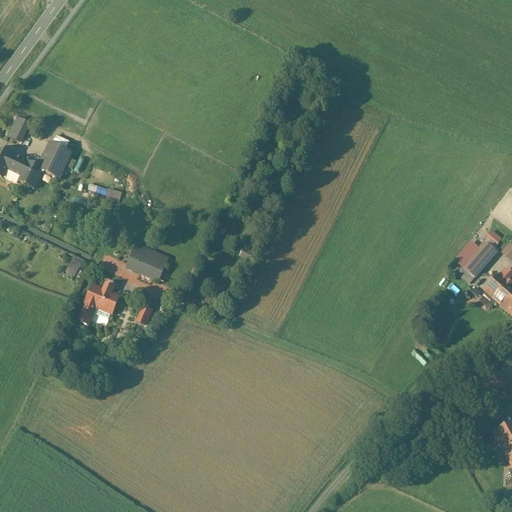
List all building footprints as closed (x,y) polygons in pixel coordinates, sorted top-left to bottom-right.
[(29,125),(18,120),(9,139),(20,144),(29,125)] [(57,136),(54,145),(67,149),(70,141),(57,136)] [(43,172),(43,173),(60,182),(73,155),(50,144),(38,169),(39,170),(43,172)] [(39,170),(38,169),(13,157),(12,159),(0,153),(0,178),(3,180),(3,179),(17,186),(18,182),(20,184),(21,187),(25,186),(28,188),(30,185),(32,184),(37,186),(43,173),(43,172),(39,170)] [(98,185),(95,194),(120,202),(123,194),(98,185)] [(502,242),(491,232),(486,238),(497,248),(502,242)] [(259,249),(247,243),(240,258),(252,264),(259,249)] [(485,243),(456,275),(469,285),(497,254),(485,243)] [(511,264),(511,247),(509,245),(501,255),(511,264)] [(133,252),(126,269),(159,284),(167,266),(133,252)] [(81,266),(73,261),(66,274),(74,278),(81,266)] [(511,276),(506,271),(485,294),(495,302),(511,317),(511,276)] [(93,288),(78,322),(89,327),(94,315),(108,322),(119,299),(113,297),(114,291),(105,287),(103,292),(93,288)] [(489,309),(495,302),(485,294),(479,301),(489,309)] [(151,313),(143,309),(137,324),(145,327),(151,313)] [(511,360),(464,386),(474,403),(511,382),(511,360)] [(511,425),(493,435),(511,470),(511,425)]
